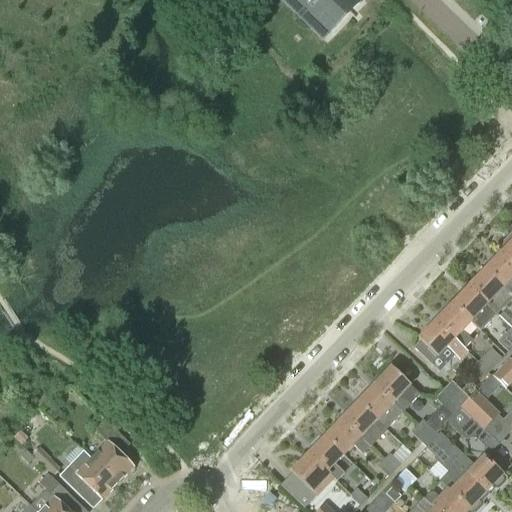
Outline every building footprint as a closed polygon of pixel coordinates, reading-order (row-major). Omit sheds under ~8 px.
[(294,0),(313,18),(319,12),(335,27),(359,3),(355,0),(294,0)] [(511,233),(498,248),(503,252),(499,255),(511,267),(511,233)] [(511,299),(511,267),(499,255),(483,272),(511,299)] [(496,317),(511,300),(511,299),(483,272),(466,289),(496,317)] [(480,333),(496,317),(466,289),(450,306),(469,325),(470,324),(480,333)] [(461,334),(469,325),(450,306),(434,324),(463,351),(471,343),(461,334)] [(455,359),(463,351),(434,324),(417,341),(419,344),(413,350),(430,366),(446,350),(455,359)] [(507,355),(511,350),(511,333),(509,330),(496,344),(507,355)] [(476,364),(488,375),(502,361),(491,350),(476,364)] [(493,380),(504,390),(511,381),(511,364),(509,362),(493,380)] [(482,381),(488,375),(476,364),(470,371),(482,381)] [(372,389),(400,416),(418,397),(390,370),(372,389)] [(460,409),(468,401),(451,384),(442,393),(460,409)] [(384,432),(400,416),(372,389),(356,405),(384,432)] [(451,418),(460,409),(442,393),(434,401),(451,418)] [(460,409),(478,426),(485,418),(468,401),(460,409)] [(367,450),(384,432),(356,405),(339,423),(367,450)] [(54,421),(60,414),(53,407),(46,415),(54,421)] [(468,435),(478,426),(460,409),(451,418),(468,435)] [(91,462),(117,487),(133,470),(116,453),(125,443),(104,422),(93,433),(106,445),(91,461),(91,462)] [(415,429),(426,440),(434,432),(422,422),(415,429)] [(361,456),(367,450),(339,423),(323,440),(342,458),(352,447),(361,456)] [(421,445),(426,440),(415,429),(410,435),(421,445)] [(430,444),(484,496),(490,489),(494,492),(499,492),(506,483),(506,479),(503,476),(501,478),(483,460),(473,470),(438,437),(430,444)] [(325,476),(327,474),(342,458),(323,440),(306,457),(325,476)] [(479,501),(484,496),(430,444),(425,449),(434,459),(432,461),(447,475),(438,484),(446,491),(446,492),(466,511),(478,511),(482,508),(482,503),(479,501)] [(53,478),(58,473),(38,452),(33,458),(53,478)] [(91,462),(91,461),(83,453),(59,479),(76,497),(85,488),(101,504),(117,487),(91,462)] [(381,464),(392,475),(400,467),(389,456),(381,464)] [(334,481),(327,474),(325,476),(306,457),(290,474),(308,491),(296,503),(303,511),(315,498),(316,500),(334,481)] [(387,479),(392,475),(381,464),(376,469),(387,479)] [(397,479),(408,490),(416,482),(405,471),(397,479)] [(29,508),(32,511),(65,511),(64,510),(72,501),(47,477),(38,486),(44,492),(29,508)] [(403,495),(408,490),(397,479),(392,485),(403,495)] [(360,508),(367,501),(356,490),(349,497),(360,508)] [(466,511),(446,492),(438,500),(433,496),(428,495),(421,502),(431,511),(466,511)] [(365,511),(387,511),(394,505),(382,494),(370,507),(365,511)] [(431,511),(421,502),(411,511),(431,511)]
